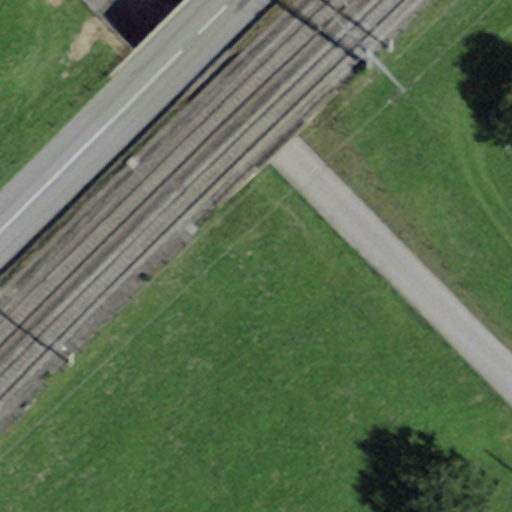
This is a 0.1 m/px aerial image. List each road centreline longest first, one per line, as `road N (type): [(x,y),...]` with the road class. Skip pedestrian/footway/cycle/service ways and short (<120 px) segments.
road 1 (unclassified): [(511,369),(143,0)]
road 2 (tertiary): [(137,81),(0,220)]
